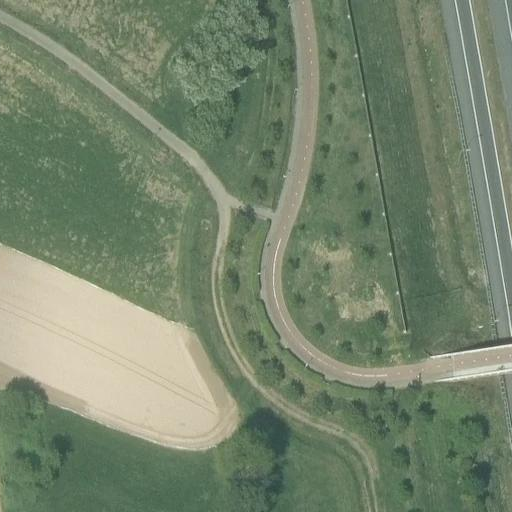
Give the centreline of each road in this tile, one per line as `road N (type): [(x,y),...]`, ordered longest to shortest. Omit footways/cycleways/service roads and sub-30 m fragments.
road 1 (track): [(218,194),(221,318),(239,361),(280,406),(341,433),(368,457),(377,511)]
road 2 (motorway): [(460,0),(511,336)]
road 3 (track): [(218,194),(270,146),(272,37),(263,0)]
